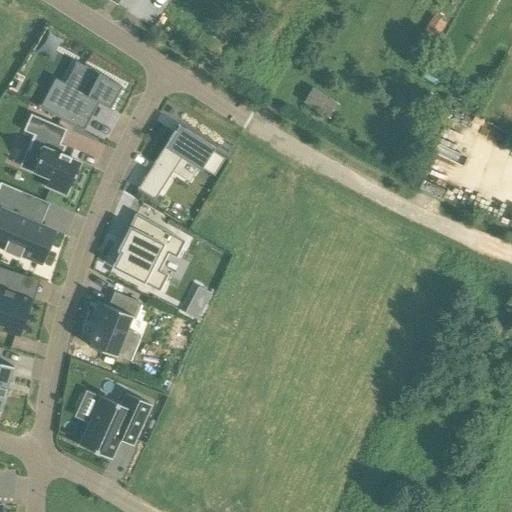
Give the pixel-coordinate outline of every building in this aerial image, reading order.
[(444,23),(433,16),(419,38),(431,45),(444,23)] [(77,62),(65,85),(69,87),(54,115),(84,131),(99,103),(110,109),(122,87),(77,62)] [(428,69),(422,77),(435,86),(441,78),(428,69)] [(336,101),(312,87),(303,101),(328,115),(336,101)] [(67,129),(31,114),(23,131),(33,135),(19,168),(48,180),(46,184),(45,183),(43,187),(66,197),(76,174),(75,174),(77,169),(78,169),(81,162),(78,161),(79,160),(71,157),(63,154),(67,146),(61,143),(67,129)] [(173,131),(151,168),(168,179),(175,167),(194,179),(196,176),(208,184),(218,167),(206,159),(210,153),(173,131)] [(162,188),(145,177),(138,189),(155,200),(162,188)] [(0,182),(0,183),(0,200),(16,207),(22,192),(0,182)] [(0,210),(0,244),(4,246),(5,245),(22,253),(34,225),(0,210)] [(130,236),(113,267),(164,290),(172,274),(163,270),(172,251),(181,256),(189,240),(137,214),(127,235),(130,236)] [(25,276),(0,267),(0,330),(20,337),(32,299),(19,295),(25,276)] [(109,307),(105,305),(104,306),(89,345),(88,346),(115,357),(116,355),(131,317),(135,318),(141,304),(115,293),(109,307)] [(198,320),(203,310),(190,303),(185,314),(198,320)] [(177,319),(166,347),(184,354),(195,326),(177,319)] [(0,406),(12,366),(0,362),(0,406)] [(134,439),(135,440),(151,405),(126,394),(121,405),(101,396),(79,445),(111,460),(120,441),(123,434),(134,439)]
